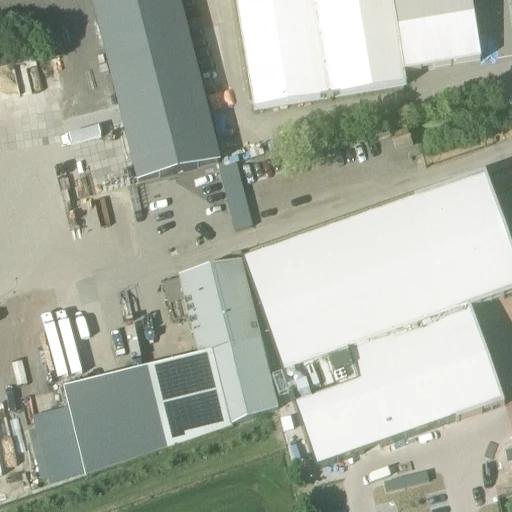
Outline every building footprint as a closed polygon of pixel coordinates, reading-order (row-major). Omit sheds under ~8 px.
[(175,0),(91,0),(138,186),(218,166),(175,0)] [(234,0),(253,112),(405,87),(403,75),(480,63),(469,0),(234,0)] [(405,137),(390,143),(395,155),(410,150),(405,137)] [(414,203),(241,264),(315,474),(455,424),(455,425),(504,408),(470,313),(511,297),(511,255),(507,242),(494,204),(489,190),(484,177),(413,202),(414,203)] [(231,215),(244,213),(241,196),(228,199),(231,215)] [(197,359),(145,372),(165,452),(269,416),(275,413),(240,264),(231,266),(178,279),(179,282),(184,303),(197,359)]
